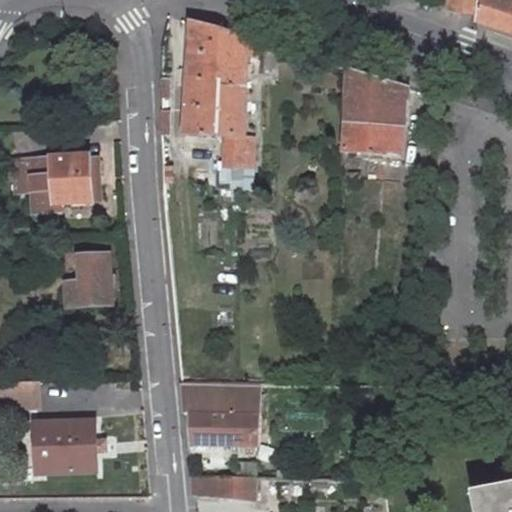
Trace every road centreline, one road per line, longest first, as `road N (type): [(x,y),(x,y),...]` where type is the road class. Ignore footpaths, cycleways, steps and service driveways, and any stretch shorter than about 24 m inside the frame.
road 1 (unclassified): [(116,0),(137,30),(144,66),(179,511)]
road 2 (unknown): [(471,132),(455,296),(471,319),(511,324)]
road 3 (tertiary): [(315,0),(511,67)]
